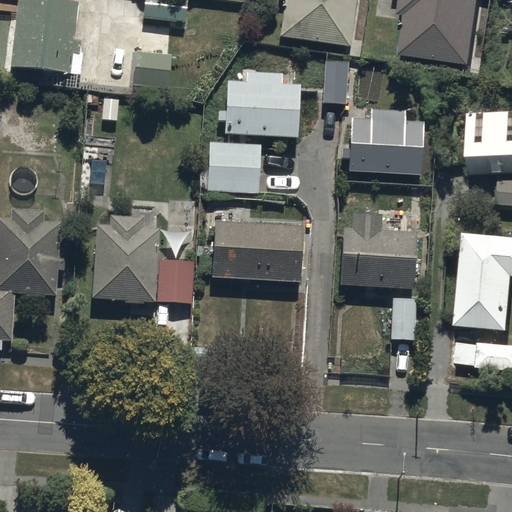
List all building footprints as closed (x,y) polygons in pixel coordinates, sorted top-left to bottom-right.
[(187,0),(145,0),(144,21),(185,25),(187,0)] [(356,0),(279,0),(285,1),(279,40),(350,50),(356,0)] [(405,18),(399,57),(469,67),(479,0),(400,0),(398,16),(405,18)] [(77,7),(18,1),(10,76),(42,79),(42,88),(78,92),(83,45),(73,44),(77,7)] [(171,58),(134,55),(131,90),(168,93),(171,58)] [(348,66),(323,66),(323,107),(348,107),(348,66)] [(227,87),(224,138),(297,142),(299,93),(280,92),(281,78),(246,76),(246,88),(227,87)] [(353,121),(348,174),(422,180),(426,130),(407,128),(409,116),(372,113),(371,123),(353,121)] [(511,115),(470,115),(470,177),(511,176),(511,115)] [(207,149),(206,195),(259,197),(260,151),(207,149)] [(511,182),(495,182),(495,208),(511,207),(511,182)] [(13,219),(0,218),(0,350),(3,351),(2,343),(14,342),(15,337),(16,294),(58,295),(58,270),(64,270),(64,257),(60,257),(61,222),(44,222),(44,210),(13,209),(13,219)] [(345,232),(339,287),(412,294),(418,241),(381,237),(382,222),(352,219),(350,233),(345,232)] [(109,232),(97,231),(94,303),(126,305),(126,309),(145,310),(145,306),(155,307),(158,235),(143,234),(144,224),(110,222),(109,232)] [(213,226),(210,279),(300,285),(304,233),(213,226)] [(511,241),(463,237),(455,330),(508,335),(511,286),(511,241)] [(194,267),(160,265),(158,306),(192,308),(194,267)] [(418,300),(391,298),(388,344),(415,345),(418,300)] [(511,347),(458,345),(456,370),(511,372),(511,347)]
